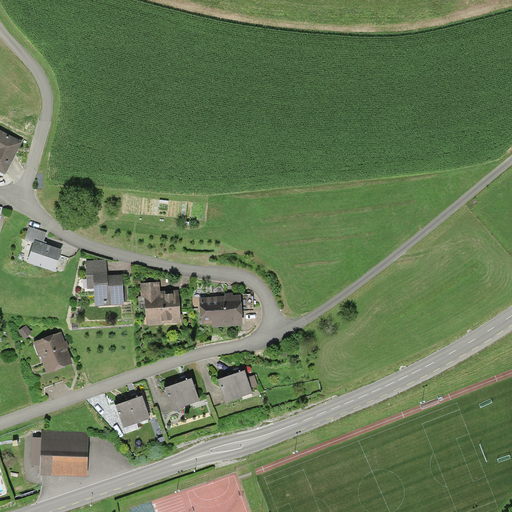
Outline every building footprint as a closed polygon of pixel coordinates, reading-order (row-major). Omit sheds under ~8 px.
[(23,143),(0,130),(0,173),(5,176),(23,143)] [(46,233),(29,227),(24,241),(34,244),(35,241),(43,244),(46,233)] [(43,244),(35,241),(34,244),(27,263),(55,273),(63,250),(43,244)] [(106,260),(86,261),(87,290),(94,289),(96,308),(124,306),(122,275),(108,276),(106,260)] [(181,324),(179,291),(160,292),(160,283),(140,284),(141,297),(145,297),(146,326),(181,324)] [(225,297),(200,298),(201,325),(212,325),(212,328),(243,326),(241,296),(233,296),(233,293),(224,294),(225,297)] [(26,325),(18,331),(24,339),(32,333),(26,325)] [(61,332),(33,342),(39,358),(41,357),(47,374),(73,365),(67,349),(69,348),(67,341),(65,342),(61,332)] [(245,372),(218,381),(226,403),(253,394),(251,388),(247,378),(245,372)] [(255,375),(247,378),(251,388),(258,385),(255,375)] [(192,380),(165,389),(173,412),(200,402),(192,380)] [(142,397),(116,407),(124,429),(150,420),(142,397)] [(88,477),(89,432),(42,431),(41,438),(32,438),(31,466),(41,466),(40,476),(88,477)]
